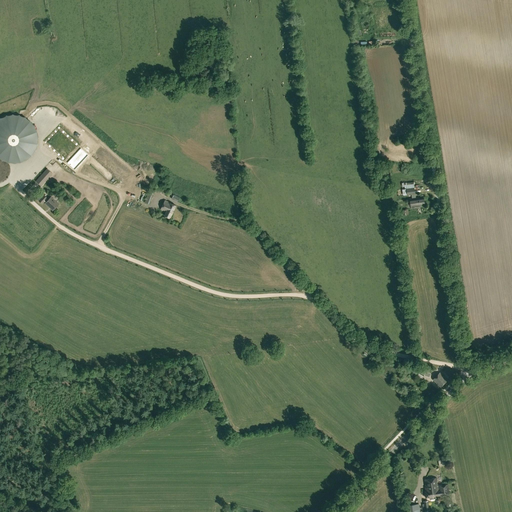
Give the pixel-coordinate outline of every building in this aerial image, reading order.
[(0,159),(2,161),(5,162),(8,163),(11,163),(12,163),(14,164),(17,163),(21,163),(23,162),(25,161),(27,160),(28,158),(30,157),(31,156),(33,154),(34,152),(35,151),(36,148),(37,146),(38,145),(38,141),(38,138),(37,135),(38,132),(36,130),(35,128),(34,126),(33,125),(32,123),(31,121),(27,120),(27,119),(25,117),(22,116),(20,116),(18,115),(16,115),(14,115),(12,114),(10,115),(8,116),(6,116),(4,117),(2,118),(0,118),(0,159)] [(70,169),(66,172),(70,177),(74,173),(70,169)] [(402,189),(403,195),(407,195),(415,194),(414,187),(406,189),(402,189)] [(149,204),(154,191),(155,190),(150,188),(150,190),(149,189),(144,202),(149,204)] [(139,191),(134,189),(128,201),(134,203),(139,191)] [(44,201),(45,203),(48,206),(55,200),(51,197),(49,199),(44,195),(39,201),(42,203),(44,201)] [(419,197),(416,198),(410,199),(411,208),(421,207),(421,204),(424,204),(423,198),(419,199),(419,197)] [(59,204),(55,200),(48,206),(53,210),(59,204)] [(176,205),(165,200),(160,209),(166,212),(164,215),(170,218),(176,205)] [(431,370),(426,369),(426,370),(425,370),(424,371),(420,369),(418,372),(424,375),(429,377),(431,370)] [(447,380),(440,373),(433,380),(440,387),(447,380)] [(436,478),(435,478),(425,480),(426,491),(425,491),(426,498),(449,494),(448,484),(437,486),(436,478)]
